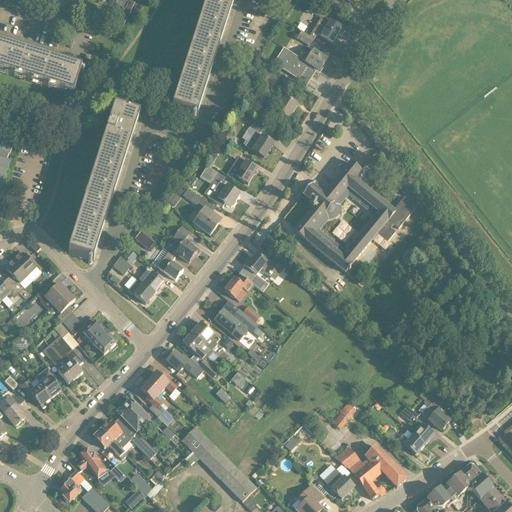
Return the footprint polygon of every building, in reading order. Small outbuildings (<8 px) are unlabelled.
[(207,0),(173,110),(198,118),(235,0),(207,0)] [(129,3),(119,23),(124,26),(134,5),(129,3)] [(321,20),(310,38),(314,41),(317,36),(333,45),(337,38),(341,40),(346,32),(326,20),(329,15),(312,5),(308,12),(321,20)] [(310,48),(314,41),(310,38),(302,34),(298,40),(310,48)] [(0,73),(73,97),(81,72),(0,46),(0,73)] [(284,50),(274,66),(301,83),(310,68),(320,74),(327,61),(306,49),(299,60),(284,50)] [(277,99),(281,94),(268,85),(260,98),(267,102),(271,95),(277,99)] [(284,98),(275,112),(289,121),(298,107),(284,98)] [(70,255),(86,260),(95,263),(141,118),(116,110),(70,255)] [(264,160),(274,145),(259,136),(264,128),(258,121),(249,130),(255,133),(245,148),(253,153),(264,160)] [(0,188),(9,162),(7,161),(9,155),(10,155),(15,141),(0,135),(0,188)] [(248,186),(257,171),(246,163),(245,164),(240,160),(242,156),(232,149),(228,156),(238,162),(236,164),(243,168),(236,179),(248,186)] [(416,209),(405,199),(394,212),(356,180),(361,173),(350,164),(327,193),(315,183),(312,187),(303,197),(311,204),(308,208),(312,211),(294,233),(346,275),(378,236),(388,244),(396,234),(388,228),(391,224),(398,231),(416,209)] [(213,193),(209,199),(208,200),(223,210),(226,205),(231,209),(240,197),(227,188),(220,183),(215,180),(218,175),(208,168),(200,178),(211,186),(212,185),(215,187),(211,192),(213,193)] [(214,221),(216,218),(211,215),(215,209),(203,200),(202,201),(188,191),(184,197),(204,212),(198,220),(201,222),(197,228),(210,237),(219,225),(214,221)] [(181,248),(176,255),(189,265),(198,254),(190,248),(191,246),(186,242),(191,236),(182,230),(173,242),(181,248)] [(155,244),(141,233),(135,241),(149,252),(155,244)] [(33,243),(32,244),(29,247),(37,255),(41,251),(33,243)] [(308,279),(313,273),(291,253),(285,259),(308,279)] [(19,256),(13,262),(28,278),(33,283),(41,275),(40,273),(45,268),(36,259),(31,263),(23,255),(20,257),(19,256)] [(176,283),(184,272),(172,264),(175,260),(168,255),(158,269),(176,283)] [(249,261),(244,267),(256,277),(262,270),(274,279),(283,269),(270,259),(267,263),(257,256),(251,263),(249,261)] [(121,259),(117,264),(128,273),(132,268),(121,259)] [(20,286),(28,278),(13,262),(7,267),(8,269),(6,271),(14,279),(9,284),(18,293),(23,289),(20,286)] [(128,273),(117,264),(113,268),(124,277),(128,273)] [(155,296),(164,284),(153,275),(143,286),(138,281),(138,282),(155,296)] [(235,280),(225,293),(239,304),(247,294),(253,287),(244,280),(240,285),(235,280)] [(138,282),(129,293),(146,307),(155,296),(138,282)] [(13,298),(18,293),(9,284),(4,288),(0,283),(0,300),(2,303),(10,295),(13,298)] [(66,289),(63,289),(59,285),(51,293),(47,288),(37,297),(42,302),(45,299),(53,308),(67,294),(66,292),(66,289)] [(58,319),(62,324),(72,315),(67,310),(75,302),(72,298),(72,295),(69,295),(67,294),(53,308),(61,316),(58,319)] [(244,315),(257,324),(261,319),(248,309),(244,315)] [(233,318),(223,310),(214,321),(239,342),(245,335),(241,332),(244,328),(240,324),(242,323),(244,324),(245,324),(255,332),(258,328),(239,311),(233,318)] [(76,319),(72,315),(62,324),(66,328),(76,319)] [(80,324),(76,319),(66,328),(71,333),(80,324)] [(84,328),(80,324),(71,333),(75,337),(84,328)] [(84,336),(90,343),(103,331),(96,324),(84,336)] [(218,346),(216,345),(220,341),(214,335),(215,334),(210,329),(209,331),(201,324),(192,334),(212,352),(218,346)] [(69,387),(83,375),(78,369),(83,365),(63,340),(70,335),(61,326),(54,331),(60,339),(43,353),(55,368),(62,362),(66,366),(58,373),(69,387)] [(103,331),(90,343),(97,350),(109,338),(103,331)] [(199,368),(198,368),(210,378),(212,380),(218,374),(205,362),(208,358),(207,358),(212,352),(192,334),(183,345),(191,351),(189,353),(194,357),(196,356),(198,357),(193,363),(199,368)] [(116,345),(109,338),(97,350),(104,357),(110,351),(111,352),(113,352),(116,349),(116,348),(115,347),(116,345)] [(175,353),(167,363),(179,374),(184,368),(189,373),(194,368),(188,363),(189,363),(183,358),(182,359),(175,353)] [(197,367),(192,373),(201,381),(205,384),(210,378),(198,368),(197,367)] [(51,401),(62,393),(51,379),(55,377),(49,369),(35,380),(41,387),(40,387),(51,401)] [(237,386),(245,376),(240,372),(232,382),(237,386)] [(149,383),(161,394),(166,389),(172,394),(177,389),(165,378),(163,380),(157,374),(149,383)] [(18,387),(10,379),(5,383),(13,392),(18,387)] [(161,394),(149,383),(140,392),(147,398),(146,400),(157,411),(163,405),(156,399),(161,394)] [(35,400),(42,410),(47,407),(45,405),(51,401),(40,387),(35,391),(29,384),(22,388),(33,402),(35,400)] [(201,401),(195,397),(187,389),(183,394),(196,406),(201,401)] [(217,395),(226,405),(231,400),(222,390),(217,395)] [(14,406),(4,414),(15,428),(26,420),(21,413),(27,408),(19,397),(12,403),(14,406)] [(441,433),(450,423),(443,417),(445,416),(439,411),(442,407),(435,401),(431,405),(431,404),(421,416),(441,433)] [(157,455),(141,439),(139,436),(152,423),(143,414),(131,402),(130,403),(128,403),(127,404),(126,406),(117,415),(124,422),(119,427),(116,425),(124,434),(125,436),(131,442),(150,462),(157,455)] [(348,421),(356,412),(348,405),(340,414),(348,421)] [(413,437),(424,447),(434,436),(416,420),(418,418),(406,408),(400,415),(405,420),(418,431),(413,437)] [(165,412),(164,412),(158,419),(168,428),(174,420),(165,412)] [(341,431),(347,424),(339,417),(333,424),(341,431)] [(121,452),(127,446),(131,442),(125,436),(124,437),(112,425),(109,428),(107,426),(101,432),(121,452)] [(169,443),(175,437),(167,429),(161,434),(169,443)] [(402,437),(400,438),(391,431),(385,438),(394,446),(397,442),(416,457),(424,447),(413,437),(408,442),(402,437)] [(121,452),(101,432),(93,439),(105,451),(106,450),(111,450),(123,462),(127,457),(121,452)] [(292,452),(301,442),(294,435),(284,446),(292,452)] [(383,474),(391,466),(382,456),(383,456),(375,448),(366,457),(360,452),(357,454),(352,447),(335,461),(347,471),(347,470),(348,470),(359,483),(372,502),(380,497),(381,498),(387,495),(382,488),(376,491),(371,484),(383,474)] [(91,456),(88,451),(86,452),(85,451),(81,454),(82,455),(80,456),(85,462),(78,467),(82,473),(89,468),(97,479),(105,473),(98,463),(99,462),(93,455),(91,456)] [(397,490),(408,481),(392,465),(391,466),(383,474),(397,490)] [(339,485),(332,491),(342,501),(354,489),(340,475),(331,466),(324,473),(333,482),(335,481),(339,485)] [(458,501),(467,493),(472,493),(479,502),(493,490),(481,477),(471,466),(459,476),(445,488),(445,487),(441,490),(440,489),(439,490),(451,504),(452,506),(458,501)] [(234,468),(220,482),(242,505),(257,491),(234,468)] [(115,469),(110,474),(118,483),(124,477),(115,469)] [(69,503),(70,505),(81,494),(79,491),(81,489),(79,487),(85,482),(77,473),(69,481),(71,483),(61,492),(65,497),(64,498),(65,500),(64,501),(68,504),(69,503)] [(145,498),(146,497),(150,493),(144,488),(146,485),(137,476),(130,483),(145,498)] [(321,511),(317,507),(323,501),(311,488),(298,501),(302,506),(296,511),(321,511)] [(92,490),(82,500),(94,511),(105,511),(110,508),(92,490)] [(441,511),(442,511),(451,504),(439,490),(426,501),(426,502),(415,511),(414,511),(441,511)] [(479,502),(486,509),(499,498),(493,490),(479,502)] [(263,511),(250,498),(244,504),(251,511),(263,511)] [(488,511),(498,511),(506,506),(499,498),(486,509),(488,511)]
